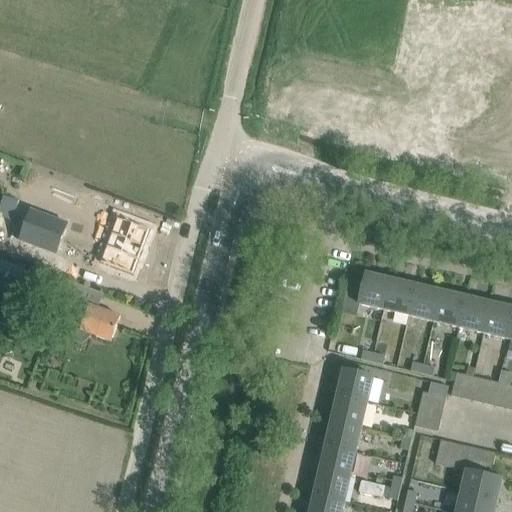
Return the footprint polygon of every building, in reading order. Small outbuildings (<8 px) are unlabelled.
[(302,0),(296,30),(295,32),(297,32),(297,31),(347,42),(347,43),(348,44),(348,42),(353,21),(364,24),(369,0),(325,0),(325,1),(320,0),(302,0)] [(28,213),(17,243),(55,256),(66,226),(28,213)] [(137,278),(153,233),(121,221),(105,266),(137,278)] [(2,262),(0,268),(0,275),(20,283),(25,270),(2,262)] [(72,300),(77,285),(47,274),(41,289),(72,300)] [(384,312),(392,281),(366,275),(359,306),(384,312)] [(348,279),(346,291),(361,295),(364,283),(348,279)] [(409,317),(417,286),(392,281),(384,312),(409,317)] [(434,323),(441,292),(417,286),(409,317),(434,323)] [(459,329),(466,298),(441,292),(434,323),(459,329)] [(484,335),(491,304),(466,298),(459,329),(484,335)] [(111,343),(121,318),(102,311),(90,307),(91,307),(77,302),(70,321),(75,322),(69,340),(82,345),(92,336),(111,343)] [(509,341),(511,326),(511,308),(491,304),(484,335),(509,341)] [(372,364),(374,355),(364,352),(361,362),(372,364)] [(386,358),(374,355),(372,364),(383,367),(386,358)] [(422,376),(424,366),(413,364),(410,374),(422,376)] [(435,369),(424,366),(422,376),(433,379),(435,369)] [(368,404),(374,378),(343,371),(337,397),(368,404)] [(463,400),(469,377),(457,374),(451,398),(463,400)] [(474,403),(480,380),(469,377),(463,400),(474,403)] [(485,405),(491,382),(480,380),(474,403),(485,405)] [(496,408),(502,385),(491,382),(485,405),(496,408)] [(507,411),(511,389),(511,387),(502,385),(496,408),(507,411)] [(444,410),(447,399),(423,394),(421,405),(444,410)] [(362,429),(368,404),(337,397),(332,422),(362,429)] [(441,422),(444,410),(421,405),(418,416),(441,422)] [(439,433),(441,422),(418,416),(415,428),(439,433)] [(356,454),(362,429),(332,422),(326,447),(356,454)] [(406,431),(404,438),(412,440),(414,433),(406,431)] [(413,441),(403,439),(400,452),(410,454),(413,441)] [(447,466),(452,444),(441,442),(436,463),(447,466)] [(458,468),(463,447),(452,444),(447,466),(458,468)] [(351,479),(356,454),(326,447),(320,472),(351,479)] [(469,472),(474,449),(463,447),(458,468),(467,470),(466,472),(469,472)] [(480,475),(485,452),(474,449),(469,472),(480,475)] [(491,477),(496,454),(485,452),(480,475),(491,477)] [(345,504),(351,479),(320,472),(314,497),(345,504)] [(498,502),(503,480),(491,477),(480,475),(469,472),(466,472),(461,493),(498,502)] [(403,479),(394,477),(392,488),(400,490),(403,479)] [(398,502),(400,490),(392,488),(389,500),(398,502)] [(418,493),(408,491),(406,503),(416,505),(418,493)] [(495,511),(498,502),(461,493),(456,511),(495,511)] [(342,511),(345,504),(314,497),(310,511),(342,511)] [(414,511),(416,505),(406,503),(403,511),(414,511)]
